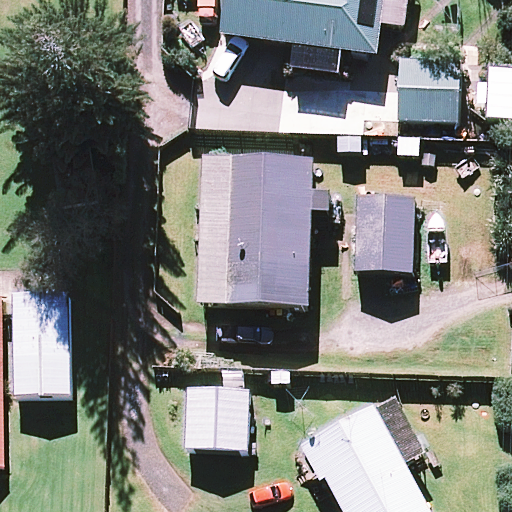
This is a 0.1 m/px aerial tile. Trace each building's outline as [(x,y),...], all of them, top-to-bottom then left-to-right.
[(220,0),(216,36),(227,38),(226,44),(304,54),(300,78),(344,84),(348,59),(384,64),(388,32),(411,35),(415,0),(220,0)] [(465,73),(407,71),(405,129),(463,132),(465,73)] [(504,136),(504,80),(474,80),(474,136),(504,136)] [(321,172),(212,168),(206,313),(317,318),(321,222),(337,223),(338,205),(320,204),(321,172)] [(423,206),(366,202),(360,277),(417,281),(423,206)] [(86,302),(30,303),(32,404),(88,404),(86,302)] [(0,475),(20,475),(18,304),(0,304),(0,475)] [(255,400),(195,397),(192,456),(253,458),(255,400)] [(402,405),(310,455),(328,488),(333,485),(347,511),(431,511),(410,473),(432,461),(402,405)]
